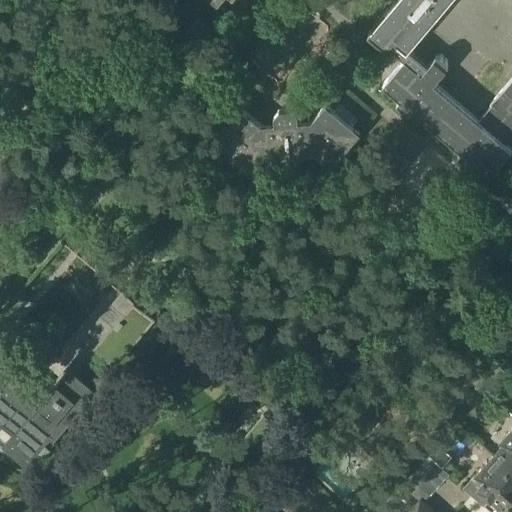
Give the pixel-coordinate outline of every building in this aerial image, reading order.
[(511,0),(395,0),(367,34),(389,52),(392,49),(404,59),(383,85),(400,99),(397,103),(409,113),(412,109),(461,151),(458,155),(470,165),(473,161),(490,175),(511,149),(506,145),(511,137),(511,0)] [(197,19),(186,32),(199,42),(210,29),(197,19)] [(360,133),(326,104),(303,131),(299,131),(298,114),(292,109),(279,110),(274,116),(275,133),(271,133),(245,111),(216,145),(250,174),(264,157),(274,156),(284,165),(296,164),(305,154),(314,153),(331,167),(360,133)] [(380,169),(394,181),(409,163),(395,151),(380,169)] [(0,366),(0,443),(25,464),(101,375),(83,359),(97,343),(114,358),(152,314),(127,292),(114,309),(120,313),(104,332),(97,327),(76,353),(73,350),(35,396),(0,366)] [(479,382),(507,407),(511,401),(511,391),(501,382),(508,374),(495,364),(479,382)] [(283,436),(271,425),(256,442),(267,452),(283,436)] [(348,438),(338,429),(331,436),(343,446),(349,439),(348,438)] [(511,429),(510,431),(502,440),(505,443),(494,455),(511,470),(511,429)] [(354,431),(348,438),(349,439),(357,446),(363,439),(354,431)] [(504,508),(511,499),(511,470),(494,455),(484,467),(484,466),(465,486),(474,494),(476,492),(486,502),(484,504),(493,511),(497,511),(503,506),(504,508)] [(449,474),(433,459),(424,469),(420,465),(409,476),(430,495),(449,474)] [(432,511),(423,503),(414,511),(432,511)]
